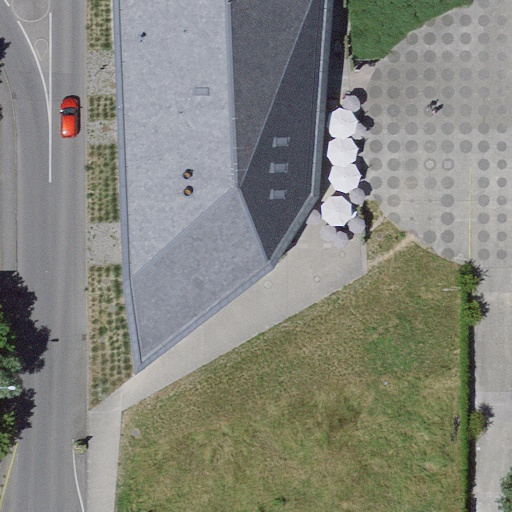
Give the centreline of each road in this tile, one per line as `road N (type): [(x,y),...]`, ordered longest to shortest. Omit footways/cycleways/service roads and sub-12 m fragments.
road 1 (unclassified): [(51,180),(41,511)]
road 2 (unclassified): [(51,180),(71,93),(69,0)]
road 3 (unclassified): [(0,22),(18,58),(51,180)]
